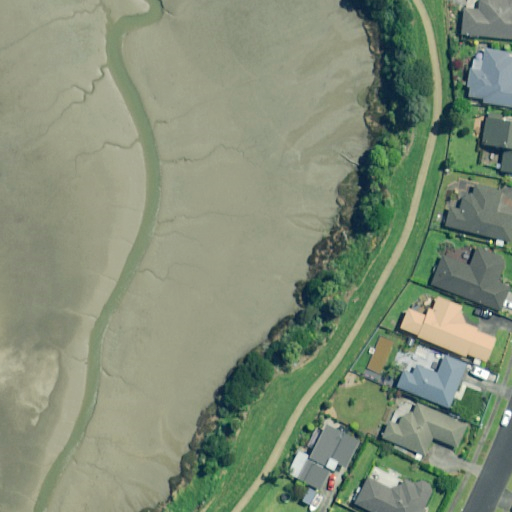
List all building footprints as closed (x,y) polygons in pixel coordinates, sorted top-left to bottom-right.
[(511,0),(476,0),(476,8),(466,7),(461,7),(459,32),(468,33),(468,35),(476,36),(476,34),(511,37),(511,0)] [(506,51),(492,48),(482,46),(478,69),(468,67),(467,67),(464,85),(467,86),(466,95),(481,98),(481,101),(482,101),(511,106),(511,55),(505,54),(506,51)] [(511,120),(499,119),(500,114),(500,113),(487,111),(486,113),(486,117),(484,117),(482,129),(479,143),(502,146),(500,163),(499,170),(511,172),(511,120)] [(499,190),(477,185),(472,183),(470,193),(467,192),(460,197),(457,208),(447,206),(446,208),(445,213),(443,222),(442,224),(508,241),(511,233),(511,227),(511,215),(494,211),(499,190)] [(495,282),(497,278),(502,263),(498,256),(474,246),(474,248),(467,265),(445,256),(440,254),(429,283),(499,311),(500,308),(509,287),(495,282)] [(461,321),(459,315),(457,310),(458,306),(435,296),(435,297),(429,310),(425,308),(422,315),(412,311),(405,307),(398,324),(397,327),(399,327),(415,334),(414,335),(426,340),(463,356),(464,353),(473,357),(471,362),(477,365),(480,360),(483,361),(493,338),(474,330),(475,328),(471,326),(462,322),(461,321)] [(463,366),(465,363),(442,354),(441,357),(434,373),(413,365),(409,375),(400,371),(394,386),(447,407),(447,405),(452,395),(463,366)] [(465,424),(426,407),(414,402),(410,412),(408,411),(399,415),(395,424),(389,422),(385,420),(380,432),(378,436),(393,443),(415,452),(413,457),(417,459),(420,454),(423,455),(430,437),(434,438),(455,447),(465,424)] [(334,430),(323,424),(322,423),(320,427),(305,455),(296,450),(284,472),(294,477),(294,478),(316,489),(318,486),(326,470),(322,467),(329,470),(333,462),(342,467),(349,452),(355,441),(334,430)] [(412,483),(402,477),(398,483),(388,487),(365,475),(359,487),(351,503),(369,511),(422,511),(424,509),(421,508),(423,505),(430,491),(427,484),(420,480),(412,483)]
